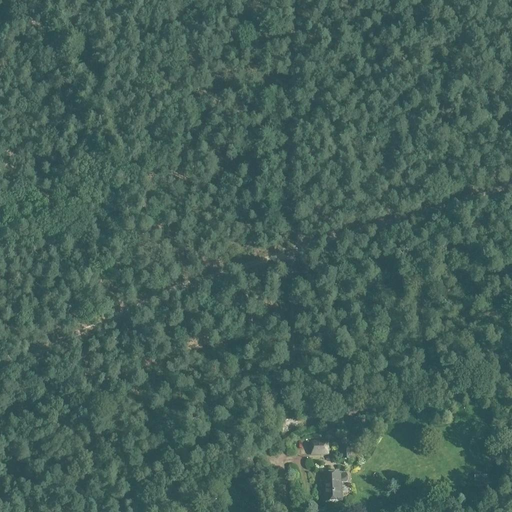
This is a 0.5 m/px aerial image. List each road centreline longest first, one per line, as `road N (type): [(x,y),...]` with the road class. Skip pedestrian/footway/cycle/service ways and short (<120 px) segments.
road 1 (track): [(291,248),(190,282),(0,372)]
road 2 (track): [(294,0),(291,248)]
road 3 (track): [(285,426),(511,375)]
road 4 (track): [(511,185),(291,248)]
road 5 (track): [(289,511),(279,466),(291,321)]
road 6 (track): [(153,511),(222,462),(262,457),(279,466)]
